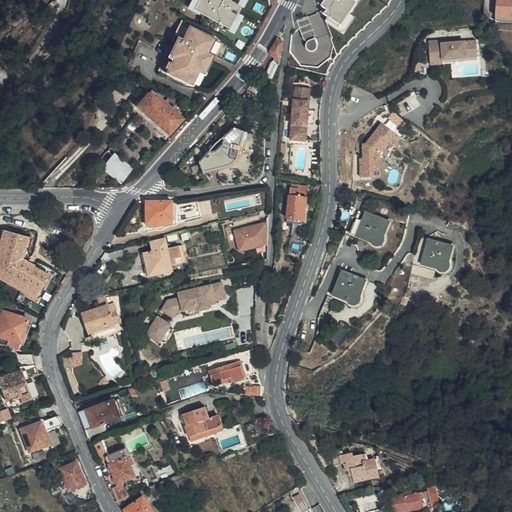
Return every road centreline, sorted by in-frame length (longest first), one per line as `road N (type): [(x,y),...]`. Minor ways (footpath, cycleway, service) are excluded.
road 1 (tertiary): [(339,511),(284,425),(276,375),(328,222),(331,91),(352,49),(399,0)]
road 2 (tertiary): [(120,210),(56,313),(49,348),(114,511)]
road 3 (tertiary): [(290,0),(253,62),(120,210)]
road 4 (unclassified): [(0,96),(30,92),(70,65),(114,0)]
road 5 (tertiary): [(0,198),(86,197),(120,210)]
